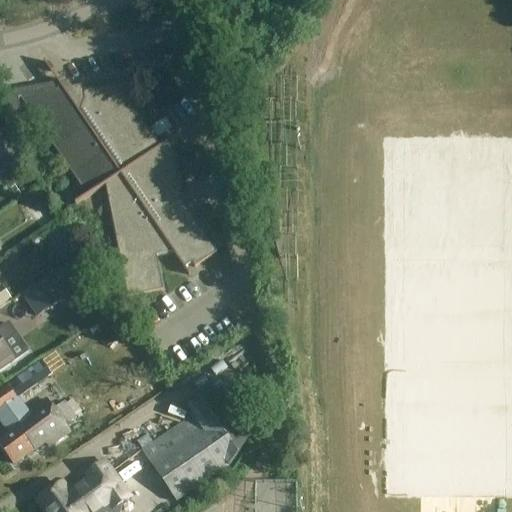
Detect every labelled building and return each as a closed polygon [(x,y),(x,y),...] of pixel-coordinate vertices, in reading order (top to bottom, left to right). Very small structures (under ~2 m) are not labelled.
[(74,206),(75,207),(170,143),(176,139),(175,138),(157,150),(154,145),(156,144),(127,102),(136,96),(126,83),(84,91),(83,87),(73,89),(68,82),(10,93),(11,99),(0,105),(0,117),(12,136),(23,129),(18,100),(21,98),(34,117),(79,182),(80,181),(90,196),(74,206)] [(164,136),(178,126),(171,116),(157,126),(164,136)] [(0,156),(10,150),(0,134),(0,156)] [(170,143),(75,207),(105,188),(127,299),(162,292),(156,258),(173,254),(188,277),(189,277),(184,270),(191,265),(194,269),(216,255),(182,205),(177,206),(175,196),(180,195),(170,143)] [(40,191),(32,195),(37,205),(45,200),(40,191)] [(50,241),(66,266),(85,254),(66,227),(54,235),(56,237),(50,241)] [(79,258),(69,265),(84,286),(94,278),(81,260),(79,258)] [(214,286),(229,275),(221,263),(205,273),(214,286)] [(23,297),(38,318),(63,300),(50,282),(52,281),(50,279),(23,297)] [(3,288),(0,290),(0,308),(11,301),(3,288)] [(0,372),(15,362),(3,346),(17,337),(9,326),(8,324),(0,330),(0,372)] [(197,342),(201,352),(216,346),(213,336),(197,342)] [(24,396),(51,376),(41,361),(13,381),(24,396)] [(229,467),(230,468),(252,436),(219,386),(189,407),(193,412),(229,467)] [(0,412),(0,423),(9,436),(0,442),(0,447),(13,466),(44,444),(48,449),(69,434),(64,427),(76,419),(65,404),(53,412),(47,402),(30,414),(20,400),(19,399),(15,401),(0,412)] [(192,415),(191,414),(141,452),(178,505),(230,469),(192,415)] [(38,502),(44,511),(72,511),(121,478),(109,461),(85,478),(87,481),(68,495),(61,485),(38,502)] [(121,478),(72,511),(105,511),(107,511),(108,511),(115,511),(135,498),(121,478)]
